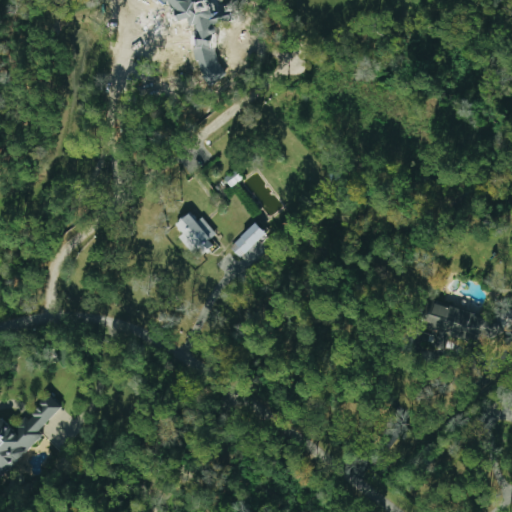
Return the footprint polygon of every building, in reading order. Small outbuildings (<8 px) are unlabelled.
[(212,11),(211,7),(203,0),(162,0),(165,3),(170,1),(178,8),(172,13),(175,19),(188,21),(190,25),(198,25),(195,54),(206,81),(212,87),(227,72),(222,67),(212,44),(220,36),(221,23),(230,19),(230,13),(212,11)] [(178,238),(198,259),(214,244),(210,240),(217,234),(201,217),(197,221),(189,212),(175,225),(183,233),(178,238)] [(239,257),(266,233),(256,222),(230,247),(239,257)] [(449,335),(494,344),(497,327),(490,326),(492,316),(424,301),(418,327),(434,331),(431,344),(446,347),(449,335)] [(0,478),(41,435),(38,432),(62,406),(48,393),(15,430),(0,416),(0,478)]
